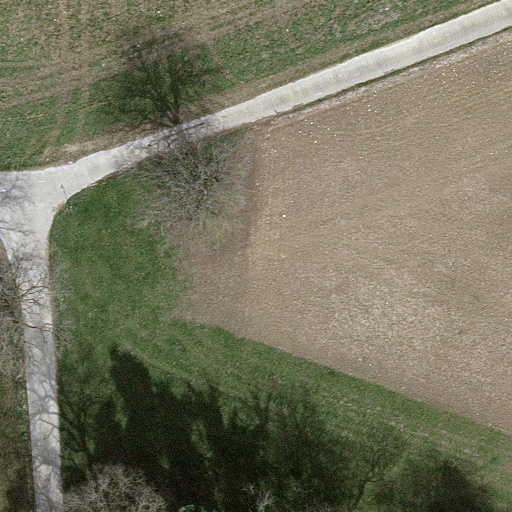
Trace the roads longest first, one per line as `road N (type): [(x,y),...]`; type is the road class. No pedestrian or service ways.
road 1 (track): [(21,195),(511,7)]
road 2 (track): [(21,195),(51,511)]
